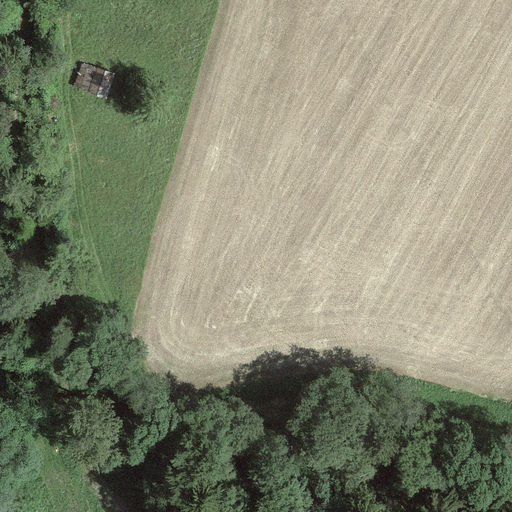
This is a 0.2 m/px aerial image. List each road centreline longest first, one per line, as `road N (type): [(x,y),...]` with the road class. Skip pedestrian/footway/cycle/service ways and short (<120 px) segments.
road 1 (track): [(59,376),(27,163),(32,0)]
road 2 (track): [(59,376),(77,455),(115,511)]
